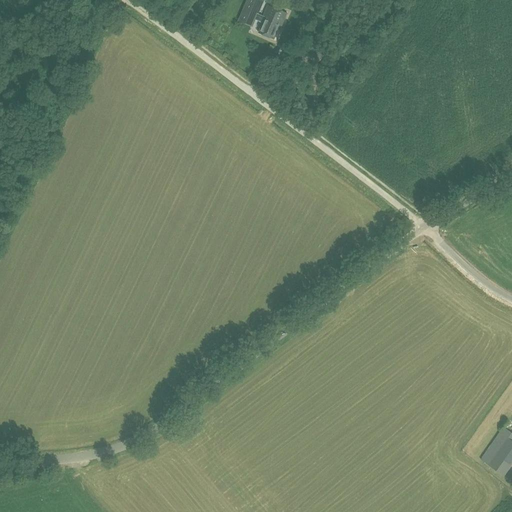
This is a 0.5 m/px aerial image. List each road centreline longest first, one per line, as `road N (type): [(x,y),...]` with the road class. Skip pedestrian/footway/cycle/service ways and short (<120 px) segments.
road 1 (unclassified): [(0,460),(101,452),(136,439),(422,226)]
road 2 (track): [(422,226),(123,0)]
